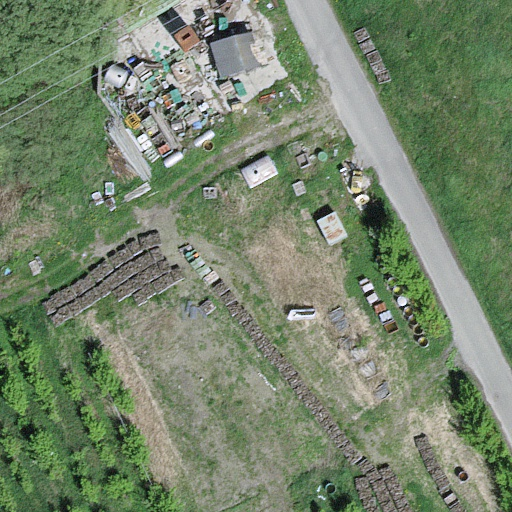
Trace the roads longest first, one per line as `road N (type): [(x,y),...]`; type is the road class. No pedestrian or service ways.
road 1 (unclassified): [(296,0),(511,414)]
road 2 (track): [(349,109),(180,207),(0,294)]
